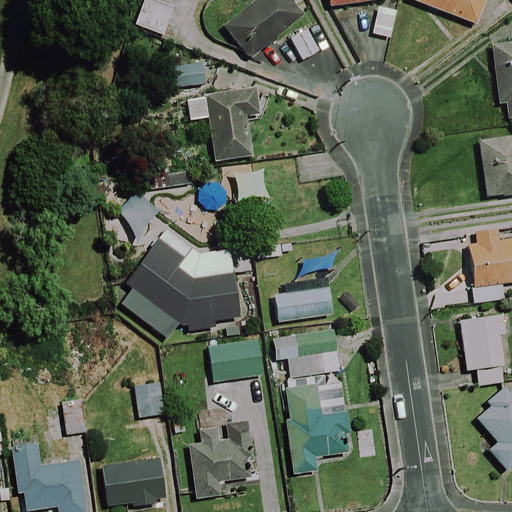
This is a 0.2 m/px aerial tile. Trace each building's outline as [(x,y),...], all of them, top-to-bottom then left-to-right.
[(300,19),(284,0),(255,0),(219,30),(246,63),(300,19)] [(325,0),(327,10),(381,2),(380,0),(325,0)] [(482,0),(404,0),(404,1),(472,28),(482,0)] [(169,11),(142,1),(132,29),(159,38),(169,11)] [(392,13),(375,10),(370,38),(387,41),(392,13)] [(333,23),(341,39),(355,32),(346,16),(333,23)] [(315,55),(303,32),(287,40),(299,64),(315,55)] [(511,120),(511,46),(488,49),(495,106),(502,105),(504,122),(511,120)] [(203,87),(200,67),(170,71),(172,91),(203,87)] [(256,119),(251,90),(184,101),(187,123),(204,120),(211,165),(249,159),(243,121),(256,119)] [(511,140),(475,145),(483,201),(511,197),(511,140)] [(188,195),(185,175),(160,179),(164,199),(188,195)] [(293,187),(292,177),(274,180),(276,188),(262,191),(267,219),(299,214),(298,211),(318,208),(314,184),(293,187)] [(195,259),(154,230),(131,263),(137,268),(122,289),(129,293),(118,309),(165,342),(178,324),(193,335),(211,332),(210,325),(233,322),(224,255),(195,259)] [(289,257),(285,231),(253,235),(257,262),(289,257)] [(511,242),(493,244),(493,236),(473,238),(474,247),(465,248),(470,305),(500,302),(498,286),(511,284),(511,242)] [(332,271),(329,257),(297,263),(300,277),(332,271)] [(328,317),(324,291),(271,298),(275,324),(328,317)] [(500,336),(497,318),(456,325),(464,373),(472,372),(475,389),(502,384),(495,337),(500,336)] [(333,356),(330,332),(291,338),(294,361),(315,358),(317,375),(347,371),(345,355),(333,356)] [(258,378),(254,344),(205,350),(209,385),(258,378)] [(317,419),(312,383),(282,388),(286,421),(282,422),(290,477),(314,474),(312,460),(349,455),(343,415),(317,419)] [(160,416),(155,385),(130,389),(135,421),(160,416)] [(491,414),(478,426),(494,443),(484,452),(506,476),(511,470),(511,401),(502,391),(485,407),(491,414)] [(72,402),(58,404),(64,438),(78,435),(72,402)] [(215,485),(244,480),(238,441),(214,444),(213,432),(198,435),(199,445),(184,448),(193,502),(217,498),(215,485)] [(37,467),(34,445),(8,449),(15,498),(21,497),(23,511),(32,511),(54,509),(54,511),(83,511),(76,462),(37,467)] [(162,505),(156,460),(98,468),(103,509),(128,505),(128,509),(162,505)]
